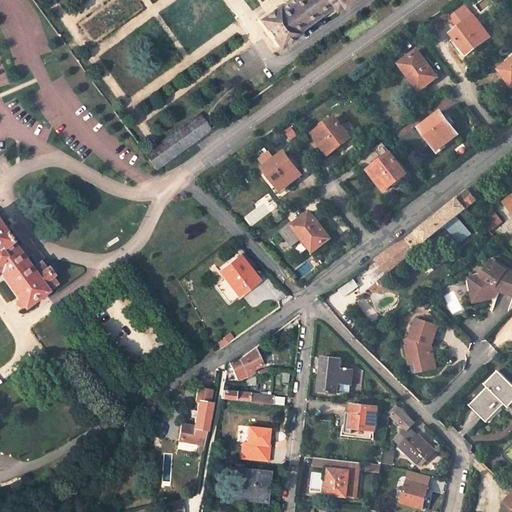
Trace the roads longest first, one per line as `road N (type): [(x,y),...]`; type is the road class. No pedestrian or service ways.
road 1 (residential): [(450,511),(461,450),(307,296)]
road 2 (residential): [(307,296),(289,511)]
road 3 (unclassified): [(307,296),(223,358),(152,391)]
road 4 (unclassified): [(504,141),(371,245)]
